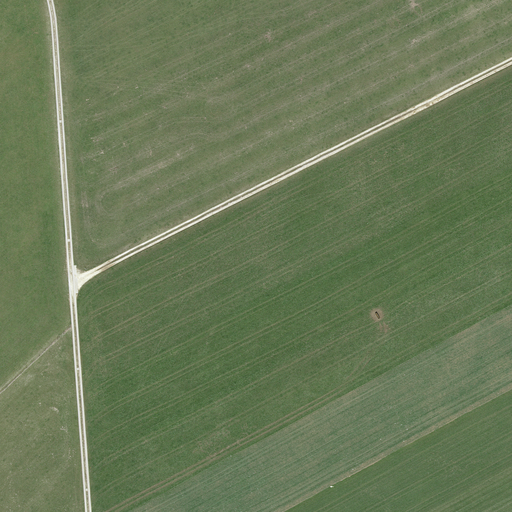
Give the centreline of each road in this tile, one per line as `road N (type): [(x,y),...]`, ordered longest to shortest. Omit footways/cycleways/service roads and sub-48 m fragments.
road 1 (track): [(89,511),(49,0)]
road 2 (track): [(74,290),(99,270),(511,64)]
